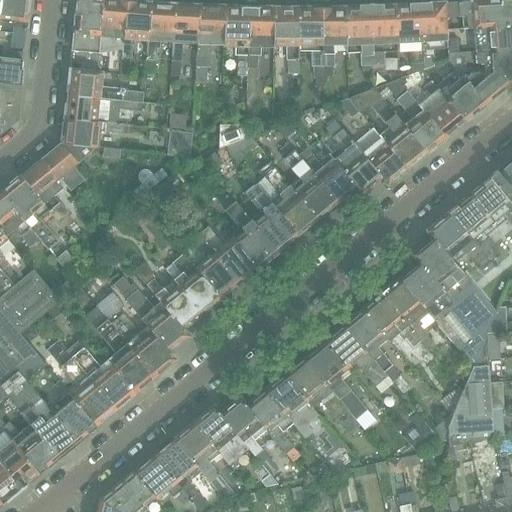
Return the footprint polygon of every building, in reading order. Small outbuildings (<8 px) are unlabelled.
[(0,0),(0,23),(13,25),(13,29),(10,47),(23,49),(28,0),(0,0)] [(75,0),(76,0),(76,1),(75,13),(74,14),(75,14),(73,29),(73,31),(73,32),(73,33),(70,63),(97,66),(100,37),(97,36),(100,0),(75,0)] [(126,0),(120,0),(100,0),(97,36),(100,37),(113,38),(112,44),(115,44),(112,74),(118,74),(126,0)] [(151,3),(126,0),(118,74),(121,75),(123,57),(131,58),(133,46),(134,46),(134,39),(147,41),(151,3)] [(469,16),(469,27),(474,27),(511,24),(511,0),(481,0),(472,1),(472,0),(470,0),(470,1),(461,1),(457,1),(457,2),(445,2),(446,17),(469,16)] [(447,39),(446,17),(445,2),(429,3),(420,3),(423,70),(434,66),(433,49),(447,48),(447,39)] [(174,4),(151,3),(147,41),(144,73),(154,74),(155,60),(156,60),(157,48),(159,48),(160,40),(172,41),(174,4)] [(423,70),(420,3),(409,4),(395,5),(397,51),(410,51),(411,74),(423,70)] [(200,5),(174,4),(172,41),(173,41),(171,75),(180,76),(181,62),(182,62),(182,50),(185,50),(185,42),(198,43),(200,6),(200,5)] [(397,51),(395,5),(380,6),(380,5),(369,6),(371,73),(371,76),(381,76),(381,66),(384,66),(384,52),(397,51)] [(223,6),(200,6),(198,43),(195,84),(206,84),(207,67),(209,67),(211,44),(222,45),(223,6)] [(248,6),(223,6),(222,45),(222,46),(236,47),(235,56),(239,56),(239,76),(246,76),(248,6)] [(272,7),(248,6),(246,76),(247,76),(246,93),(257,93),(258,56),(260,56),(260,47),(272,47),(272,46),(272,7)] [(371,73),(369,6),(345,7),(345,44),(347,44),(347,54),(360,53),(360,66),(364,66),(364,73),(371,73)] [(296,74),(295,7),(272,7),(272,46),(286,46),(287,60),(288,75),(296,74)] [(321,77),(321,7),(295,7),(296,74),(299,74),(299,51),(311,51),(311,67),(313,67),(313,77),(321,77)] [(345,44),(345,7),(321,7),(321,77),(333,77),(333,44),(345,44)] [(511,24),(474,27),(474,39),(481,39),(481,51),(481,52),(511,49),(511,24)] [(459,53),(458,38),(447,39),(447,48),(448,48),(448,54),(459,53)] [(511,49),(481,52),(481,51),(476,52),(476,64),(485,63),(485,71),(480,75),(473,72),(472,73),(466,65),(470,62),(469,53),(459,53),(448,54),(449,61),(456,70),(484,105),(485,104),(485,105),(486,103),(489,100),(507,86),(510,83),(510,84),(511,82),(511,49)] [(0,82),(19,85),(22,60),(2,58),(0,57),(0,82)] [(67,85),(66,94),(143,102),(144,93),(123,90),(123,89),(99,86),(101,72),(69,69),(67,85)] [(484,105),(456,70),(436,86),(465,121),(466,120),(471,116),(472,115),(472,114),(472,112),(475,112),(481,107),(481,104),(484,105)] [(433,100),(422,110),(421,110),(443,137),(444,136),(444,137),(465,121),(436,86),(431,80),(422,87),(433,100)] [(406,92),(397,81),(388,84),(399,97),(396,100),(410,118),(402,125),(425,153),(427,151),(427,149),(430,150),(435,146),(435,143),(437,143),(438,142),(437,142),(443,137),(421,110),(422,110),(407,91),(406,92)] [(19,85),(0,82),(0,131),(16,118),(19,85)] [(402,125),(373,89),(348,99),(358,112),(361,115),(371,107),(384,124),(386,122),(390,126),(379,135),(378,136),(404,167),(406,169),(407,168),(407,166),(410,166),(415,162),(415,159),(417,159),(418,159),(425,153),(402,125)] [(143,102),(66,94),(65,103),(64,119),(118,126),(118,123),(120,109),(141,112),(143,102)] [(358,112),(348,99),(339,102),(351,117),(358,112)] [(288,105),(276,103),(275,118),(286,119),(288,105)] [(118,126),(64,119),(61,143),(89,146),(98,147),(100,134),(104,134),(105,132),(137,136),(139,126),(118,123),(118,126)] [(218,125),(218,148),(223,147),(245,138),(245,125),(218,125)] [(379,135),(373,128),(354,144),(380,178),(381,177),(387,185),(398,176),(398,172),(404,167),(378,136),(379,135)] [(354,144),(343,130),(333,139),(340,147),(330,155),(334,159),(355,186),(361,193),(380,178),(354,144)] [(223,147),(228,153),(237,164),(245,158),(241,153),(258,146),(250,136),(245,138),(223,147)] [(89,146),(61,143),(39,161),(55,181),(57,180),(60,177),(71,191),(84,180),(73,167),(93,150),(89,146)] [(294,150),(288,143),(280,150),(286,157),(283,160),(302,184),(293,191),(316,218),(317,218),(316,217),(317,216),(320,215),(336,201),(313,172),(299,155),(294,150)] [(223,147),(218,148),(198,156),(205,164),(223,157),(222,155),(228,153),(223,147)] [(104,148),(103,157),(119,160),(121,150),(104,148)] [(318,162),(307,148),(299,155),(313,172),(336,201),(355,186),(334,159),(333,160),(328,154),(318,162)] [(511,159),(490,178),(511,205),(511,159)] [(55,181),(39,161),(20,177),(50,214),(71,239),(81,232),(72,221),(73,220),(67,213),(68,213),(60,202),(59,203),(53,196),(63,188),(57,180),(55,181)] [(260,171),(265,178),(256,185),(296,235),(297,234),(296,233),(297,232),(300,232),(316,218),(293,191),(269,162),(260,171)] [(142,185),(134,192),(139,198),(167,176),(162,169),(154,176),(151,172),(148,170),(144,170),(141,171),(138,174),(138,178),(139,181),(142,185)] [(50,214),(20,177),(1,193),(39,240),(39,239),(48,250),(58,242),(41,221),(50,214)] [(482,184),(470,194),(497,226),(507,218),(510,222),(511,220),(511,205),(490,178),(489,178),(482,184)] [(296,235),(256,185),(244,194),(257,210),(260,208),(267,218),(265,219),(263,215),(254,222),(251,219),(250,220),(268,242),(276,252),(296,235)] [(39,240),(1,193),(0,193),(0,230),(5,237),(8,241),(17,234),(29,248),(39,240)] [(497,226),(470,194),(457,205),(456,205),(448,212),(449,214),(489,262),(499,254),(486,236),(497,226)] [(231,236),(257,267),(276,252),(268,242),(250,220),(236,202),(224,211),(238,228),(229,234),(231,236)] [(489,262),(449,214),(442,220),(438,220),(426,230),(433,238),(449,259),(461,249),(483,275),(493,267),(489,262)] [(220,244),(207,227),(199,234),(239,282),(257,267),(231,236),(220,244)] [(0,241),(5,237),(0,230),(0,270),(3,275),(5,274),(8,271),(6,268),(8,266),(1,257),(3,255),(0,251),(0,241)] [(239,282),(199,234),(190,241),(194,247),(185,255),(196,269),(220,297),(239,282)] [(449,259),(433,238),(412,254),(419,262),(483,342),(485,337),(486,333),(495,312),(449,259)] [(56,259),(64,269),(74,260),(66,251),(56,259)] [(196,269),(185,255),(173,264),(173,263),(165,270),(177,285),(201,313),(220,297),(196,269)] [(483,342),(419,262),(399,278),(434,321),(472,366),(483,342)] [(155,278),(147,268),(142,271),(141,270),(137,273),(146,284),(160,301),(165,309),(182,328),(189,322),(189,323),(201,313),(177,285),(168,293),(163,287),(161,289),(153,279),(155,278)] [(59,301),(33,269),(14,285),(0,297),(0,311),(19,333),(59,301)] [(3,275),(0,270),(0,297),(14,285),(5,274),(3,275)] [(121,278),(117,273),(109,280),(122,295),(121,295),(149,329),(149,330),(169,352),(189,335),(182,328),(165,309),(160,301),(152,307),(133,285),(131,287),(123,277),(121,278)] [(434,321),(399,278),(399,279),(380,294),(420,341),(427,349),(434,344),(423,330),(434,321)] [(420,341),(380,294),(360,310),(385,340),(386,339),(388,341),(397,334),(403,340),(405,338),(413,347),(420,341)] [(99,313),(154,378),(175,360),(175,358),(169,352),(149,330),(141,336),(121,309),(118,312),(112,303),(101,312),(99,313)] [(109,363),(109,364),(135,393),(154,378),(99,313),(101,312),(98,307),(86,317),(96,329),(95,330),(117,357),(109,363)] [(495,312),(486,333),(506,332),(505,307),(497,307),(495,312)] [(385,340),(360,310),(342,325),(391,383),(392,383),(400,376),(376,347),(385,340)] [(19,333),(0,311),(0,401),(7,396),(34,429),(57,458),(77,442),(77,441),(53,413),(54,412),(29,382),(28,383),(26,380),(45,364),(19,333)] [(391,383),(342,325),(324,341),(348,370),(355,364),(376,389),(380,394),(393,384),(392,383),(391,383)] [(493,437),(491,409),(489,383),(488,361),(486,337),(485,337),(483,342),(472,366),(462,391),(451,416),(448,425),(448,437),(449,447),(478,440),(493,437)] [(105,398),(65,350),(60,344),(61,343),(58,340),(46,350),(79,390),(71,397),(95,426),(115,410),(105,398)] [(77,340),(65,350),(105,398),(115,410),(135,393),(109,364),(101,370),(77,340)] [(359,425),(366,433),(378,423),(339,377),(348,370),(324,341),(304,357),(313,368),(359,425)] [(511,352),(502,353),(502,370),(511,370),(511,352)] [(313,368),(304,357),(283,374),(312,408),(320,401),(348,434),(359,425),(313,368)] [(312,408),(283,374),(265,389),(292,424),(312,446),(314,445),(316,438),(311,433),(313,432),(307,425),(318,416),(312,408)] [(503,408),(502,382),(489,383),(491,409),(501,409),(503,408)] [(462,391),(459,387),(440,402),(450,415),(451,416),(462,391)] [(292,424),(265,389),(246,405),(266,430),(293,463),(300,456),(286,439),(283,438),(282,440),(280,438),(285,434),(283,431),(292,424)] [(63,405),(54,412),(53,413),(77,441),(87,432),(88,433),(95,426),(71,397),(67,393),(58,400),(63,405)] [(237,399),(235,401),(220,413),(236,436),(248,449),(270,475),(278,468),(264,452),(254,440),(266,430),(246,405),(241,399),(237,399)] [(211,407),(193,422),(216,450),(229,465),(248,449),(236,436),(220,413),(215,408),(211,407)] [(416,427),(403,438),(417,454),(437,437),(416,413),(409,419),(416,427)] [(451,416),(450,415),(438,425),(448,437),(448,425),(451,416)] [(18,433),(9,422),(2,428),(4,431),(39,473),(46,467),(46,466),(57,458),(34,429),(24,437),(20,432),(18,433)] [(216,450),(193,422),(173,439),(201,472),(210,482),(219,475),(206,459),(216,450)] [(39,473),(4,431),(0,434),(0,463),(20,488),(27,482),(39,473)] [(201,472),(173,439),(154,455),(191,500),(190,500),(200,511),(207,511),(211,509),(188,482),(201,472)] [(457,460),(453,447),(445,449),(449,462),(457,460)] [(191,500),(154,455),(133,472),(154,496),(161,505),(175,493),(178,497),(177,498),(184,506),(190,500),(191,500)] [(20,488),(0,463),(0,503),(1,504),(20,488)] [(154,496),(133,472),(117,485),(139,511),(140,511),(142,510),(146,507),(144,505),(154,496)] [(511,511),(511,477),(509,478),(508,472),(501,473),(506,498),(505,498),(508,511),(511,511)] [(219,475),(210,482),(211,484),(216,489),(224,498),(236,496),(224,482),(220,476),(219,475)] [(140,511),(139,511),(117,485),(100,499),(119,511),(143,511),(142,510),(140,511)] [(417,511),(413,492),(406,493),(409,511),(417,511)] [(253,493),(247,495),(249,504),(256,502),(253,493)] [(409,511),(406,493),(397,495),(400,507),(398,507),(399,511),(409,511)] [(456,497),(448,498),(451,511),(459,510),(456,497)] [(508,511),(505,498),(494,500),(497,511),(508,511)] [(119,511),(100,499),(96,511),(119,511)] [(362,511),(375,511),(373,501),(361,504),(362,511)]
